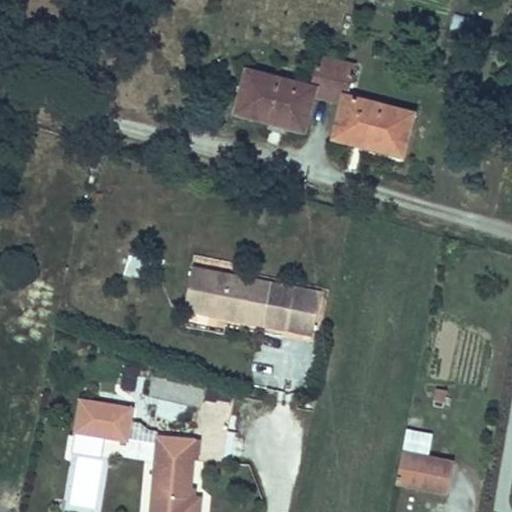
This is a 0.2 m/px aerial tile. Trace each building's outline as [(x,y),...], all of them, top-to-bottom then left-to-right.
[(475,39),(479,23),(454,15),(449,32),(475,39)] [(306,126),(313,96),(327,100),(337,62),(319,57),(311,89),(246,73),(235,115),(276,125),(278,119),(306,126)] [(401,157),(412,115),(386,108),(388,102),(375,99),(374,105),(347,98),(355,67),(337,62),(327,100),(343,104),(335,133),(363,141),(361,147),(401,157)] [(306,126),(278,119),(276,125),(304,132),(306,126)] [(363,141),(335,133),(333,139),(361,147),(363,141)] [(123,272),(149,278),(153,259),(127,253),(123,272)] [(312,336),(320,294),(270,284),(193,269),(184,310),(217,317),(218,313),(227,314),(226,319),(262,326),(312,336)] [(193,411),(201,392),(154,374),(147,394),(193,411)] [(444,403),(447,391),(437,389),(434,401),(444,403)] [(129,432),(132,409),(80,401),(77,422),(100,426),(98,437),(133,443),(135,433),(129,432)] [(98,437),(100,426),(77,422),(75,433),(98,437)] [(190,498),(194,441),(157,437),(150,511),(199,511),(200,499),(190,498)] [(445,493),(451,464),(401,454),(395,484),(445,493)]
